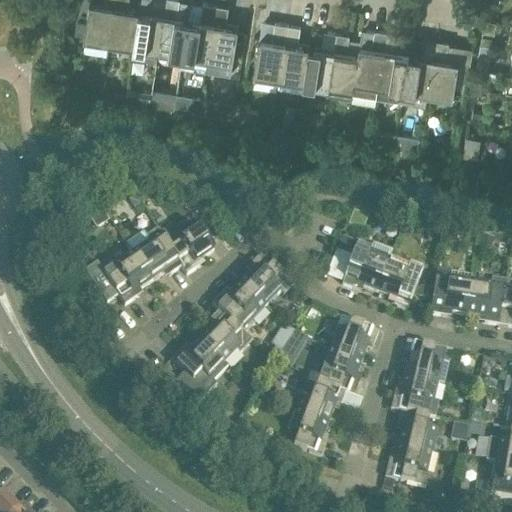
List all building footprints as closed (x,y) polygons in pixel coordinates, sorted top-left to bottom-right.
[(91,3),(85,39),(111,43),(117,0),(104,0),(104,5),(91,3)] [(117,0),(111,43),(135,46),(141,11),(129,9),(130,0),(117,0)] [(159,49),(167,0),(154,0),(153,13),(141,11),(135,46),(134,57),(157,60),(159,50),(159,49)] [(179,6),(180,0),(178,0),(167,0),(159,49),(159,50),(184,54),(185,49),(192,8),(179,6)] [(192,8),(185,49),(184,54),(182,66),(194,68),(195,66),(206,68),(208,58),(210,49),(217,6),(205,4),(204,9),(192,8)] [(235,49),(239,28),(226,25),(228,8),(217,6),(210,49),(208,58),(234,63),(235,49)] [(261,38),(259,49),(255,74),(280,78),(285,49),(289,25),(277,23),(274,40),(261,38)] [(305,82),(310,49),(311,46),(298,44),(301,27),(289,25),(285,49),(280,78),(305,82)] [(364,30),(360,55),(353,93),(377,97),(379,85),(385,49),(388,32),(377,31),(376,32),(364,30)] [(329,86),(335,49),(337,33),(326,31),(323,48),(311,46),(310,49),(305,82),(329,86)] [(377,97),(401,101),(403,89),(410,49),(411,40),(399,38),(400,34),(388,32),(385,49),(379,85),(377,97)] [(328,94),(352,98),(353,93),(360,55),(346,52),(347,49),(349,35),(337,33),(335,49),(329,86),(328,94)] [(482,35),(481,44),(491,45),(492,37),(482,35)] [(426,105),(428,93),(435,49),(436,40),(425,38),(424,42),(412,40),(411,40),(410,49),(403,89),(401,101),(426,105)] [(448,46),(448,42),(436,40),(435,49),(428,93),(453,98),(458,62),(471,64),(473,50),(467,49),(448,46)] [(127,94),(125,103),(141,105),(142,96),(127,94)] [(152,96),(151,105),(174,109),(176,100),(152,96)] [(72,107),(64,114),(79,132),(87,126),(72,107)] [(321,133),(322,125),(311,123),(309,131),(321,133)] [(372,130),(370,141),(394,145),(396,134),(372,130)] [(449,144),(447,154),(455,155),(457,145),(449,144)] [(131,201),(128,203),(134,211),(140,207),(136,201),(134,198),(131,201)] [(213,254),(193,224),(174,237),(181,248),(173,254),(172,254),(182,269),(181,270),(186,278),(187,277),(198,270),(198,269),(196,266),(213,254)] [(126,247),(131,255),(151,284),(168,273),(170,277),(181,270),(182,269),(172,254),(173,254),(165,243),(164,243),(159,235),(157,231),(145,238),(143,235),(126,247)] [(481,237),(479,248),(490,250),(492,239),(481,237)] [(343,239),(337,252),(352,258),(358,244),(343,239)] [(352,258),(341,287),(355,292),(357,287),(375,294),(388,261),(391,252),(373,245),(371,249),(358,244),(352,258)] [(131,255),(112,268),(109,263),(99,270),(96,265),(85,273),(107,305),(118,298),(124,308),(136,300),(134,296),(143,289),(151,284),(131,255)] [(250,267),(251,267),(254,270),(239,285),(265,309),(280,294),(284,297),(293,288),(260,256),(250,267)] [(407,312),(423,269),(410,264),(408,269),(388,261),(375,294),(395,302),(393,307),(407,312)] [(437,272),(429,316),(443,319),(444,314),(463,317),(469,282),(450,279),(451,274),(437,272)] [(469,282),(463,317),(485,321),(484,326),(496,328),(504,283),(492,281),(491,286),(469,282)] [(511,284),(504,283),(496,328),(511,330),(511,325),(511,284)] [(255,327),(251,324),(265,309),(239,285),(225,299),(222,297),(222,296),(212,306),(211,307),(218,314),(219,313),(232,325),(233,324),(242,334),(241,334),(245,337),(255,327)] [(419,289),(417,299),(429,301),(430,290),(419,289)] [(218,314),(209,322),(210,323),(213,326),(199,340),(224,365),(237,353),(240,356),(243,353),(251,344),(252,344),(245,337),(241,334),(242,334),(233,324),(232,325),(219,313),(218,314)] [(369,345),(372,346),(373,347),(378,333),(353,323),(341,317),(341,319),(328,351),(362,364),(369,345)] [(184,355),(181,353),(181,352),(171,362),(184,375),(203,394),(206,397),(216,387),(213,384),(228,369),(224,365),(199,340),(184,355)] [(406,343),(403,357),(404,358),(407,358),(403,378),(438,386),(444,387),(451,353),(451,352),(408,344),(406,343)] [(354,398),(359,385),(358,385),(354,383),(362,364),(328,351),(320,373),(316,371),(312,381),(312,382),(317,384),(317,383),(329,387),(328,388),(345,394),(345,396),(354,399),(354,398)] [(206,397),(203,394),(184,375),(174,384),(197,407),(206,397)] [(303,378),(297,395),(301,396),(295,413),(329,425),(336,406),(340,407),(345,396),(345,394),(328,388),(329,387),(317,383),(317,384),(312,382),(312,381),(303,378)] [(390,412),(399,414),(400,413),(417,417),(418,415),(427,417),(427,418),(434,419),(438,403),(434,402),(438,386),(403,378),(398,398),(394,398),(393,397),(390,410),(390,412)] [(272,384),(262,390),(266,398),(277,392),(272,384)] [(287,433),(299,438),(296,448),(295,450),(321,459),(326,446),(324,445),(321,444),(329,425),(295,413),(287,433)] [(437,433),(424,430),(427,418),(427,417),(418,415),(417,417),(400,413),(399,414),(397,426),(398,426),(401,427),(397,446),(432,454),(437,433)] [(511,434),(510,444),(490,441),(486,463),(494,464),(511,467),(511,434)] [(431,479),(427,478),(432,454),(397,446),(392,467),(388,466),(387,466),(384,480),(393,482),(428,491),(431,479)] [(483,499),(511,503),(511,467),(494,464),(490,486),(485,485),(483,499)] [(384,480),(381,490),(390,492),(393,482),(384,480)] [(3,492),(0,495),(0,511),(12,500),(3,492)] [(0,511),(16,511),(20,509),(12,500),(0,511)]
